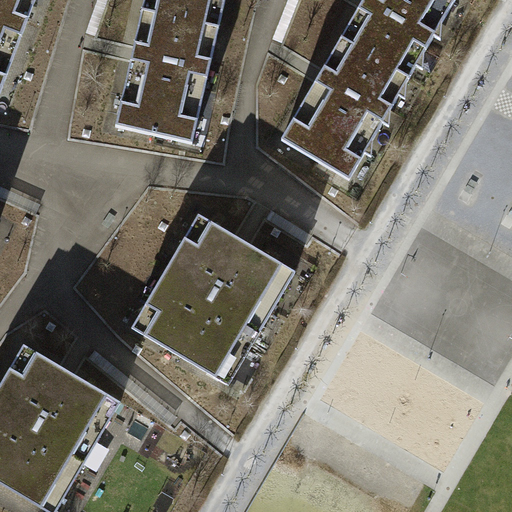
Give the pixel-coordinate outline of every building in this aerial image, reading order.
[(0,0),(0,97),(36,0),(0,0)] [(144,0),(142,12),(219,30),(225,0),(144,0)] [(457,0),(365,0),(364,2),(342,40),(410,80),(457,0)] [(132,54),(116,128),(193,145),(219,30),(142,12),(132,54)] [(410,80),(342,40),(319,77),(281,141),(350,182),(410,80)] [(241,240),(199,215),(132,329),(229,386),(296,272),(241,240)] [(23,345),(0,384),(0,483),(48,511),(56,511),(121,402),(66,370),(23,345)]
